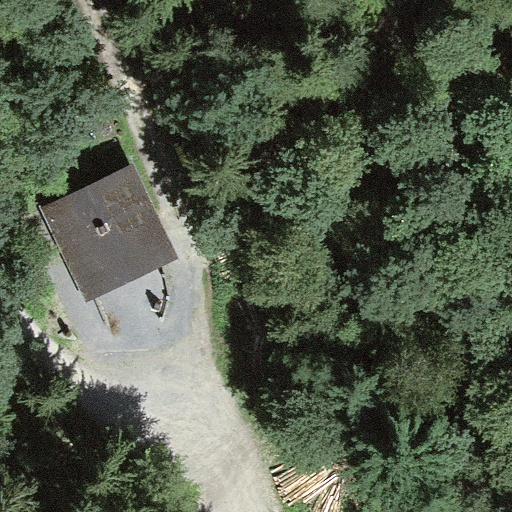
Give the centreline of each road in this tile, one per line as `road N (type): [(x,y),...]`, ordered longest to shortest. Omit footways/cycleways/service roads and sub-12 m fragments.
road 1 (track): [(105,0),(192,261),(184,511)]
road 2 (track): [(0,311),(178,511)]
